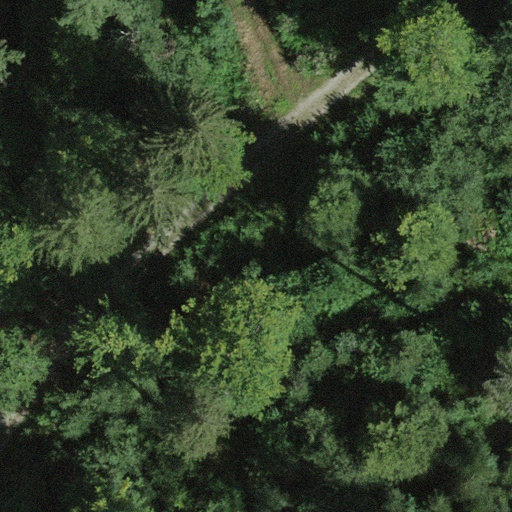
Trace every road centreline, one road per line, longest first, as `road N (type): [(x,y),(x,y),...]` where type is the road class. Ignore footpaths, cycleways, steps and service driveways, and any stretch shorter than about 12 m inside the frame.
road 1 (track): [(0,415),(174,212),(393,28),(466,0)]
road 2 (track): [(260,511),(302,104)]
road 3 (track): [(242,0),(261,139)]
